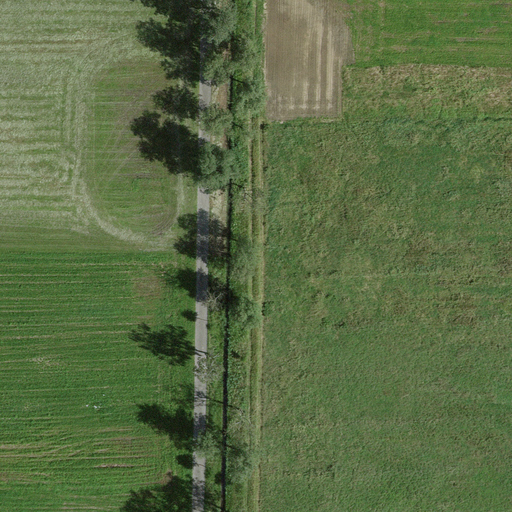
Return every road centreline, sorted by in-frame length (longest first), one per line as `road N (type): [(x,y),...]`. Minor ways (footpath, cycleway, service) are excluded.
road 1 (track): [(196,511),(207,0)]
road 2 (track): [(252,505),(261,0)]
